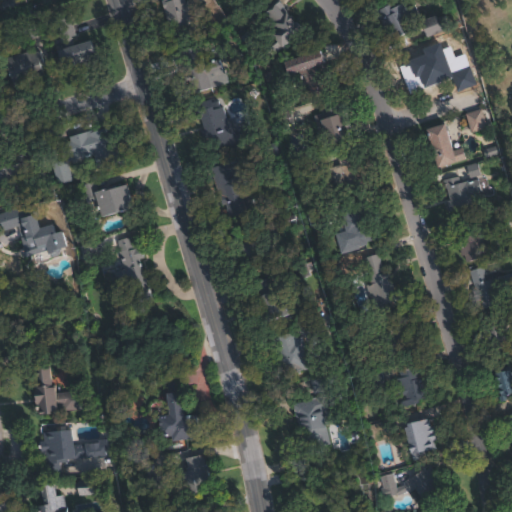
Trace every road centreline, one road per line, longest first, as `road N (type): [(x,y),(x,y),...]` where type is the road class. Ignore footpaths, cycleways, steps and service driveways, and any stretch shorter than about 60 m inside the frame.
road 1 (residential): [(487,511),(388,122),(323,0)]
road 2 (residential): [(262,511),(229,366),(114,0)]
road 3 (residential): [(141,84),(0,127)]
